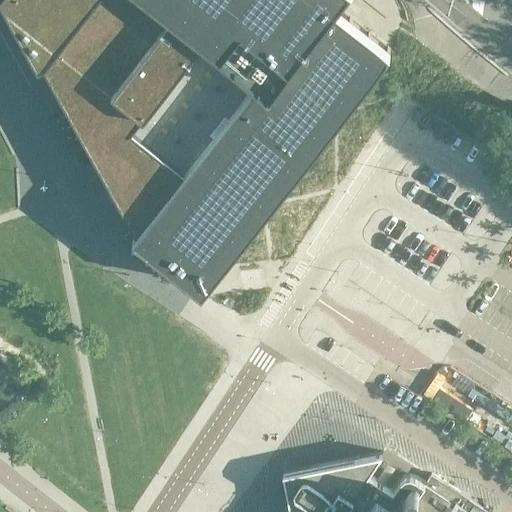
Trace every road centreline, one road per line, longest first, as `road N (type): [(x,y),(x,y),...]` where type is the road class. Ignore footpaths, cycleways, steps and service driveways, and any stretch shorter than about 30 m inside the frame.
road 1 (residential): [(511,497),(275,339)]
road 2 (residential): [(275,339),(161,511)]
